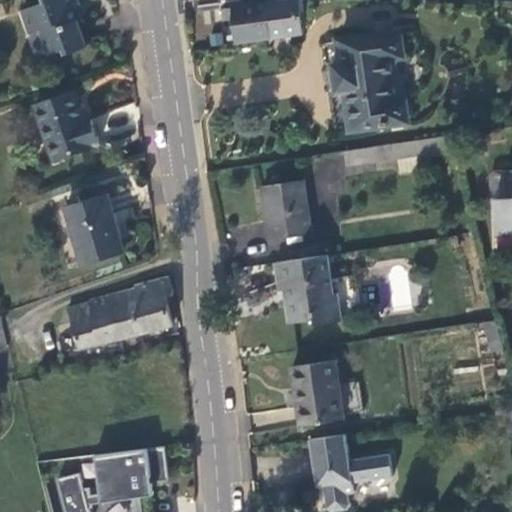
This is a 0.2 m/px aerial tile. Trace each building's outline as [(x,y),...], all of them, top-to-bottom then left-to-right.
[(28,0),(22,2),(29,24),(40,20),(48,47),(63,42),(65,46),(86,39),(73,0),(74,0),(28,0)] [(246,0),(230,3),(235,38),(267,33),(262,0),(246,0)] [(299,28),(294,0),(262,0),(267,33),(299,28)] [(339,86),(342,106),(349,105),(349,107),(399,101),(398,92),(393,93),(388,53),(398,51),(395,27),(333,35),(336,57),(328,58),(332,87),(339,86)] [(77,84),(34,98),(51,153),(100,137),(91,108),(86,110),(77,84)] [(401,117),(399,101),(349,107),(351,123),(401,117)] [(344,124),(351,123),(349,107),(349,105),(342,106),(344,124)] [(333,147),(335,162),(391,153),(393,167),(412,164),(410,150),(445,144),(443,131),(387,138),(352,143),(333,147)] [(511,167),(511,168),(486,169),(482,173),(482,195),(486,195),(491,236),(511,234),(511,167)] [(296,175),(257,182),(266,235),(283,233),(284,239),(298,237),(297,230),(305,229),(296,175)] [(106,188),(64,198),(78,256),(120,246),(106,188)] [(326,289),(320,250),(267,258),(271,286),(276,285),(281,319),(309,315),(310,320),(335,316),(330,288),(326,289)] [(165,271),(129,280),(130,283),(141,326),(168,319),(160,290),(167,289),(165,271)] [(130,283),(84,295),(88,312),(95,338),(141,326),(130,283)] [(74,343),(95,338),(88,312),(67,317),(74,343)] [(336,414),(327,355),(287,360),(292,399),(290,400),(293,420),(336,414)] [(342,455),(338,428),(303,434),(311,480),(317,479),(321,502),(326,505),(338,503),(343,497),(342,487),(348,486),(346,476),(387,470),(384,449),(342,455)] [(162,511),(162,510),(145,511),(137,511),(135,492),(148,490),(146,478),(163,476),(159,442),(90,451),(94,487),(84,488),(83,481),(77,482),(74,467),(51,473),(61,511),(85,511),(83,502),(86,502),(85,498),(127,493),(129,511),(162,511)]
